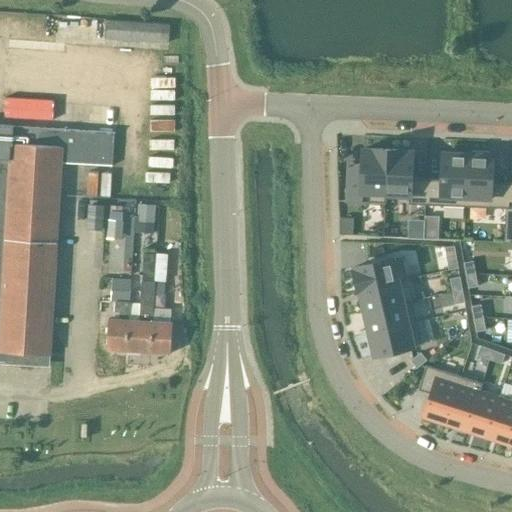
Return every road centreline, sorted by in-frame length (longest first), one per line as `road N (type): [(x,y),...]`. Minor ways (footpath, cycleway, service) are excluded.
road 1 (residential): [(310,107),(319,326),(333,370),(398,445),(442,468),(511,485)]
road 2 (unclassified): [(220,104),(227,330)]
road 3 (residential): [(310,107),(511,117)]
road 4 (unclassified): [(241,503),(240,410),(227,330)]
road 5 (unclassified): [(227,330),(213,403),(210,501)]
